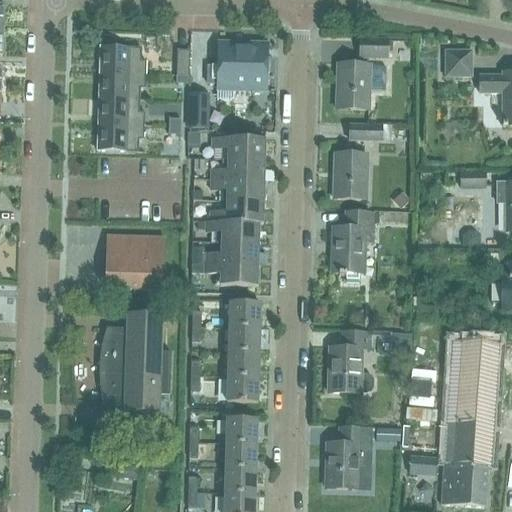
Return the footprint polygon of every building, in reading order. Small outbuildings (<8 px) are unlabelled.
[(359,59),(387,60),(388,43),(360,42),(359,59)] [(217,89),(216,102),(231,102),(233,100),(234,90),(266,91),(267,47),(218,45),(217,89)] [(100,49),(100,74),(146,76),(146,62),(140,62),(141,50),(100,49)] [(177,51),(176,77),(188,78),(189,52),(177,51)] [(472,53),(446,53),(446,79),(472,79),(472,53)] [(370,68),(338,66),(337,111),(368,112),(370,68)] [(145,90),(146,76),(100,74),(99,100),(139,101),(139,90),(145,90)] [(502,95),(502,129),(511,128),(511,74),(502,75),(502,78),(480,78),(480,95),(502,95)] [(188,86),(188,78),(176,77),(176,85),(188,86)] [(206,129),(207,97),(190,96),(189,129),(206,129)] [(139,114),(139,101),(99,100),(98,126),(144,127),(144,114),(139,114)] [(169,120),(169,128),(181,129),(181,121),(169,120)] [(144,142),(144,127),(98,126),(97,153),(138,154),(138,141),(144,142)] [(180,137),(181,129),(169,128),(168,136),(180,137)] [(350,128),(349,142),(381,143),(382,129),(350,128)] [(392,129),(382,129),(381,143),(391,144),(392,129)] [(201,132),(188,132),(188,144),(201,144),(201,132)] [(228,150),(228,161),(264,162),(265,140),(212,139),(212,150),(228,150)] [(367,157),(335,156),(334,201),(366,202),(367,157)] [(195,161),(195,170),(203,171),(204,161),(195,161)] [(264,183),(264,162),(228,161),(228,172),(211,171),(211,181),(264,183)] [(485,175),(460,175),(460,190),(485,190),(485,175)] [(263,203),(264,183),(211,181),(211,191),(227,192),(227,202),(263,203)] [(497,205),(505,205),(505,234),(511,234),(511,185),(497,185),(497,205)] [(194,192),(193,201),(200,201),(201,201),(201,192),(194,191),(194,192)] [(402,196),(395,202),(401,209),(408,203),(402,196)] [(262,225),(263,203),(227,202),(226,213),(210,212),(209,223),(209,224),(258,224),(258,225),(262,225)] [(373,245),(374,215),(346,214),(345,231),(333,230),(332,275),(364,276),(365,245),(373,245)] [(197,231),(206,231),(206,223),(197,223),(197,231)] [(257,246),(258,225),(258,224),(209,224),(209,223),(206,223),(206,231),(205,233),(222,234),(222,245),(257,246)] [(467,233),(462,238),(462,249),(480,249),(479,238),(474,232),(467,233)] [(165,243),(107,241),(106,267),(120,267),(119,291),(163,292),(165,243)] [(257,267),(257,246),(222,245),(222,255),(205,255),(204,265),(257,267)] [(193,247),(192,264),(193,264),(204,265),(205,255),(205,247),(193,247)] [(256,289),(257,267),(204,265),(204,275),(221,275),(220,287),(256,289)] [(504,278),(502,278),(502,312),(511,311),(511,265),(504,265),(504,278)] [(229,304),(228,330),(259,330),(260,305),(229,304)] [(434,308),(417,308),(417,322),(434,322),(434,308)] [(192,314),(192,329),(201,329),(201,314),(192,314)] [(169,397),(171,354),(161,354),(162,318),(127,317),(127,331),(107,330),(106,330),(104,338),(102,346),(100,354),(100,363),(99,371),(99,379),(100,387),(101,395),(104,407),(133,408),(133,414),(159,415),(159,413),(159,397),(169,397)] [(201,344),(201,329),(192,329),(192,344),(201,344)] [(258,355),(259,330),(228,330),(227,354),(258,355)] [(370,335),(342,334),(342,350),(330,350),(328,395),(360,396),(362,352),(370,352),(370,335)] [(258,379),(258,355),(227,354),(227,378),(258,379)] [(191,363),(191,377),(200,378),(200,363),(191,363)] [(451,371),(441,507),(485,510),(487,471),(490,471),(497,375),(451,371)] [(76,378),(82,396),(94,392),(88,374),(76,378)] [(199,394),(200,378),(191,377),(190,394),(199,394)] [(257,405),(258,379),(227,378),(226,404),(257,405)] [(169,397),(159,397),(159,413),(169,414),(169,397)] [(225,420),(225,446),(256,447),(256,421),(225,420)] [(189,430),(189,445),(198,445),(198,430),(189,430)] [(367,448),(367,431),(339,430),(339,446),(327,445),(326,490),(358,491),(359,448),(367,448)] [(375,430),(375,441),(399,441),(399,430),(375,430)] [(197,461),(198,445),(189,445),(188,460),(197,461)] [(255,472),(256,447),(225,446),(224,471),(255,472)] [(415,460),(414,475),(437,477),(438,461),(415,460)] [(107,462),(105,478),(136,482),(138,466),(107,462)] [(154,464),(154,472),(172,473),(172,465),(154,464)] [(254,497),(255,472),(224,471),(223,496),(254,497)] [(188,479),(188,495),(196,495),(197,480),(188,479)] [(196,510),(196,495),(188,495),(187,510),(196,510)] [(254,511),(254,497),(223,496),(223,511),(254,511)]
